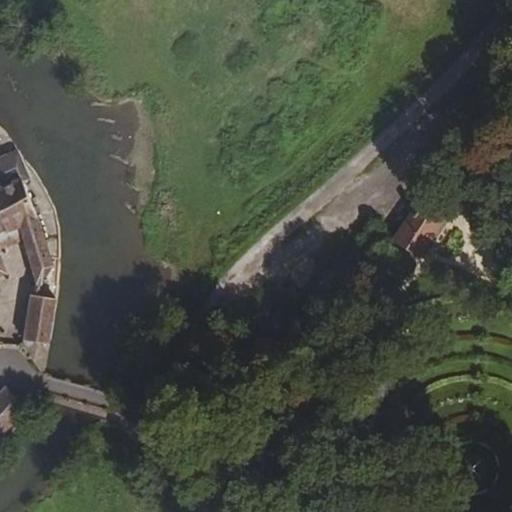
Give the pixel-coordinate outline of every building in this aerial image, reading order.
[(0,155),(0,185),(22,177),(27,174),(16,149),(0,155)] [(46,279),(54,266),(22,177),(0,185),(0,254),(1,254),(0,249),(0,235),(19,229),(33,278),(46,279)] [(423,193),(381,249),(410,270),(451,214),(423,193)] [(1,254),(0,254),(0,277),(8,275),(1,254)] [(51,344),(58,298),(28,295),(23,340),(51,344)] [(51,344),(23,340),(40,370),(45,371),(51,344)] [(0,454),(28,415),(0,394),(0,454)]
